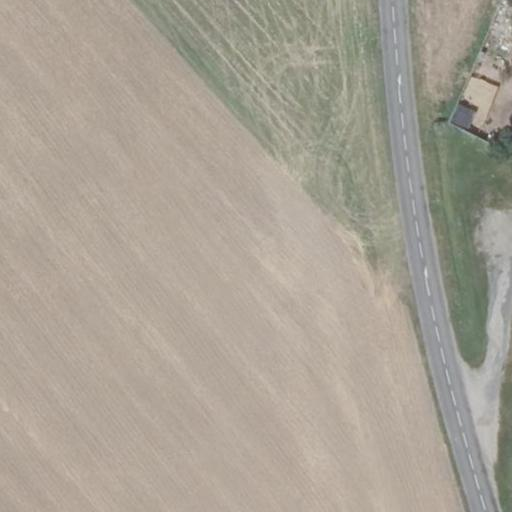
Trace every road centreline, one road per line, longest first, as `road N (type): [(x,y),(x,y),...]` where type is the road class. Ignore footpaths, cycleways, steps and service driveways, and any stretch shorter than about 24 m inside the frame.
road 1 (tertiary): [(464,435),(421,252),(392,0)]
road 2 (unclassified): [(511,224),(511,269),(491,374),(464,435)]
